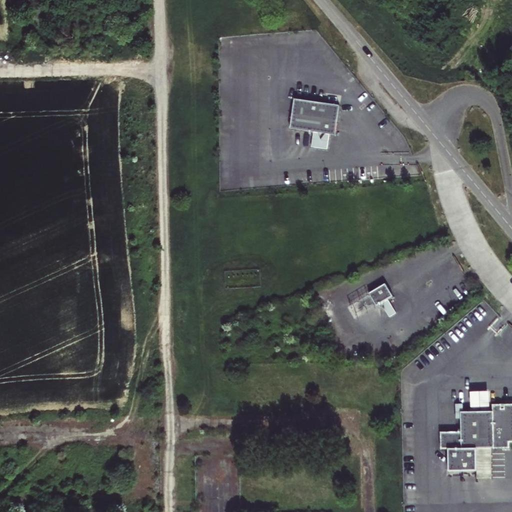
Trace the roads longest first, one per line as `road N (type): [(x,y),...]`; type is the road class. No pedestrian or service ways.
road 1 (track): [(165,298),(153,314),(134,425),(106,439),(66,440),(0,493)]
road 2 (track): [(363,511),(365,429),(167,430)]
road 3 (unclassified): [(511,202),(499,124),(483,95),(459,97),(426,126)]
road 4 (unclassified): [(445,148),(461,224),(511,297)]
road 5 (unclassified): [(426,126),(321,0)]
